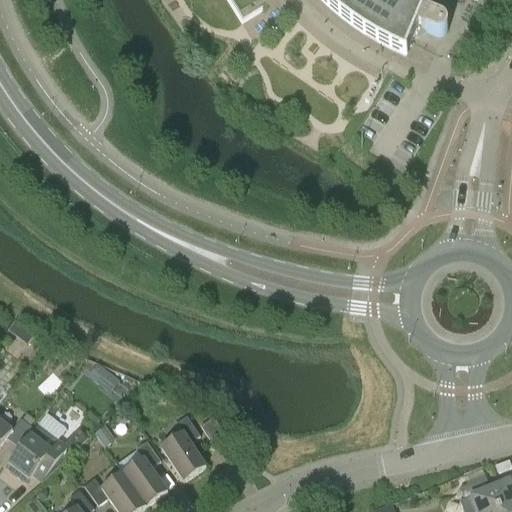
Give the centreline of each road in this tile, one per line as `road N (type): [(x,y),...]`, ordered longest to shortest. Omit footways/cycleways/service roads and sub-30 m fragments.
road 1 (tertiary): [(407,300),(270,283),(172,243),(81,181),(0,88)]
road 2 (residential): [(511,67),(489,99),(464,249)]
road 3 (residential): [(248,510),(280,492),(377,467)]
